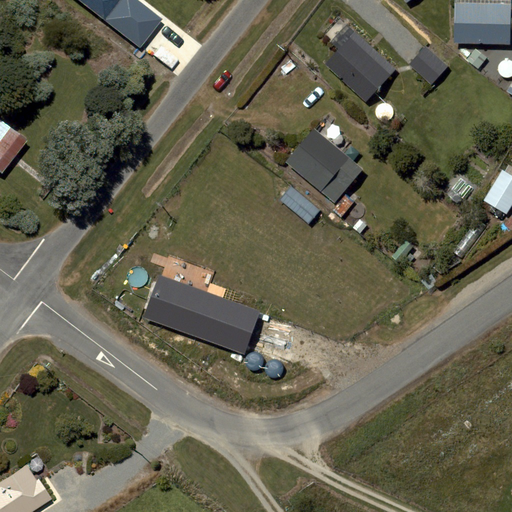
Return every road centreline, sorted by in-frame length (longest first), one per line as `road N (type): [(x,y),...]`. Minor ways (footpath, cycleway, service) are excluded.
road 1 (unclassified): [(26,289),(164,394),(232,427),(263,430),(351,405),(511,294)]
road 2 (residential): [(26,289),(253,0)]
